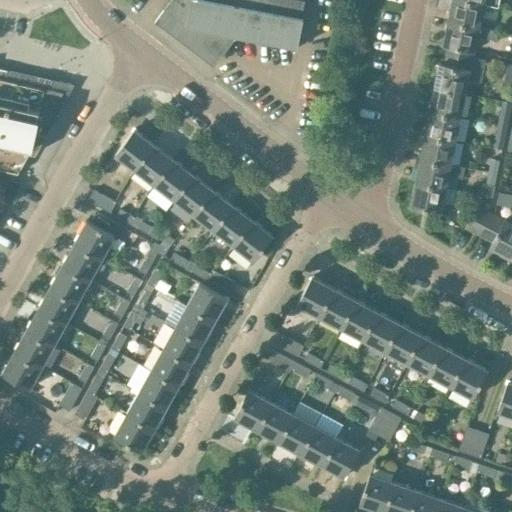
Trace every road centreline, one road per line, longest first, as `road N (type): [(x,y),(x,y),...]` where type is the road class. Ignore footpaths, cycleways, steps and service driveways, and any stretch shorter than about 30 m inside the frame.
road 1 (residential): [(161,494),(326,192)]
road 2 (residential): [(0,287),(141,49)]
road 3 (residential): [(326,192),(141,49)]
road 4 (residential): [(416,0),(370,222)]
road 5 (residential): [(161,494),(0,404)]
road 6 (residential): [(511,307),(370,222)]
